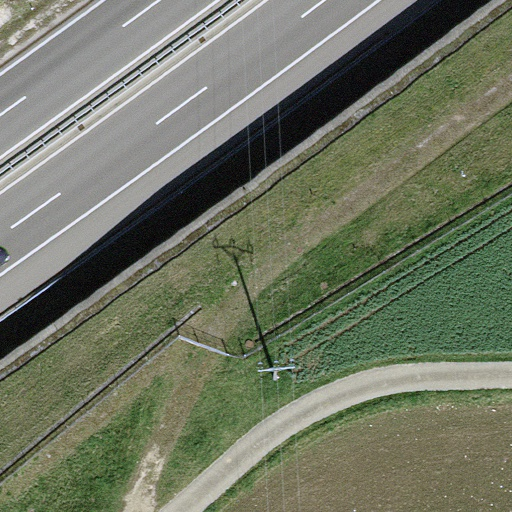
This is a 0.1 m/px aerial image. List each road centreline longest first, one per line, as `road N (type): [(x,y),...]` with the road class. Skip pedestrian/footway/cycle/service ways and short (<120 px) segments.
road 1 (motorway): [(0,232),(321,0)]
road 2 (track): [(172,511),(321,396),(511,375)]
road 3 (motorway): [(160,0),(0,116)]
